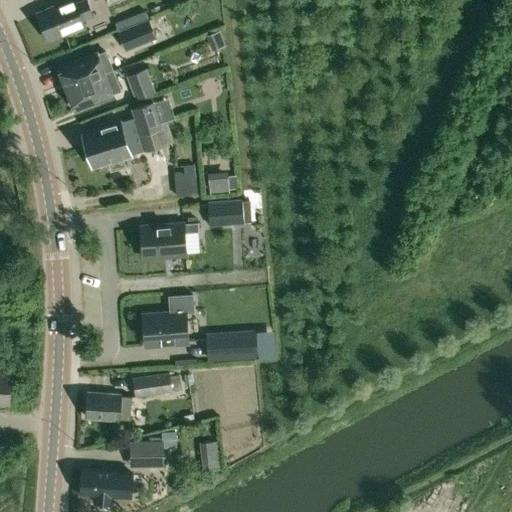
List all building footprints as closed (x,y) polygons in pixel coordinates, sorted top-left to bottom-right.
[(48,40),(83,26),(81,21),(92,16),(85,0),(79,0),(74,2),(73,1),(38,14),(48,40)] [(147,19),(118,31),(125,50),(155,39),(147,19)] [(105,52),(89,59),(88,57),(57,69),(66,90),(103,76),(113,72),(105,52)] [(126,76),(135,101),(155,93),(146,69),(126,76)] [(113,72),(103,76),(66,90),(74,111),(102,100),(100,98),(110,93),(120,90),(113,72)] [(88,150),(125,138),(159,127),(157,123),(151,103),(130,110),(132,118),(120,123),(83,134),(88,150)] [(167,124),(166,120),(157,123),(159,127),(125,138),(88,150),(93,167),(108,163),(110,171),(125,167),(122,159),(130,156),(143,152),(172,143),(167,124)] [(174,174),(176,197),(198,195),(194,164),(183,165),(184,173),(174,174)] [(227,176),(217,177),(219,192),(229,191),(227,176)] [(209,225),(243,222),(242,199),(208,202),(209,225)] [(141,226),(143,258),(186,254),(184,233),(199,231),(198,222),(183,223),(141,226)] [(193,293),(169,295),(170,312),(143,314),(145,346),(188,343),(185,311),(194,310),(193,293)] [(208,363),(258,359),(256,332),(206,335),(208,363)] [(169,373),(134,378),(137,396),(172,390),(169,373)] [(0,406),(5,406),(5,403),(9,404),(11,375),(0,374),(0,406)] [(218,390),(222,410),(233,408),(229,388),(218,390)] [(119,396),(89,394),(87,417),(117,419),(129,420),(131,397),(119,396)] [(186,424),(194,422),(192,414),(184,416),(186,424)] [(264,431),(265,431),(263,418),(236,423),(242,456),(267,451),(264,431)] [(130,446),(130,466),(162,465),(161,445),(130,446)] [(81,470),(79,495),(129,499),(131,474),(81,470)]
